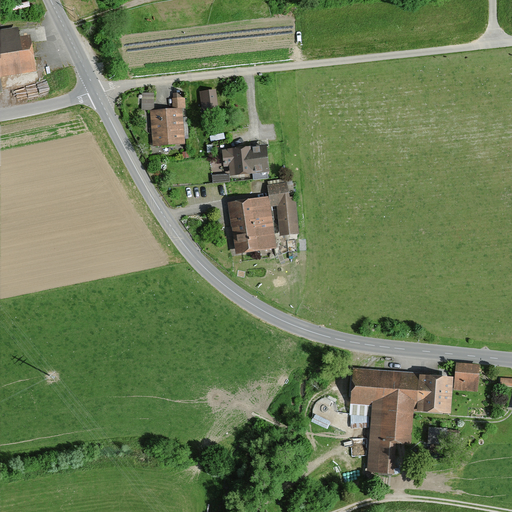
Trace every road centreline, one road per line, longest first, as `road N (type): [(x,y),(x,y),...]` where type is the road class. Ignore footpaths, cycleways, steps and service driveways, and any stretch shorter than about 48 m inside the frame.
road 1 (tertiary): [(511,359),(334,338),(234,292),(161,212),(97,92)]
road 2 (track): [(183,78),(492,42)]
road 3 (track): [(487,511),(404,498),(346,511)]
